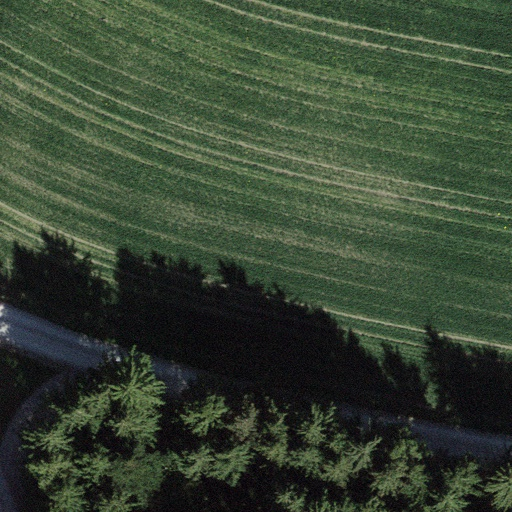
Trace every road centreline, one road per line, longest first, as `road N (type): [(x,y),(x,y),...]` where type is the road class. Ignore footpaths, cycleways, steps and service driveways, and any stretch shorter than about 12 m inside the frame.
road 1 (track): [(106,367),(511,449)]
road 2 (track): [(7,511),(10,441),(43,393),(106,367)]
